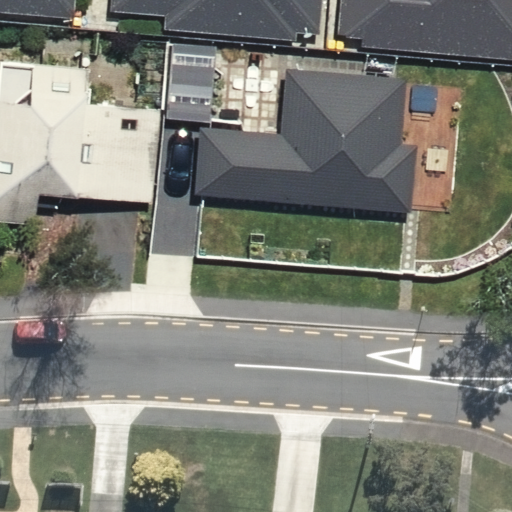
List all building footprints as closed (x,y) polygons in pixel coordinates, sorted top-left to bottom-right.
[(0,0),(0,17),(64,23),(65,0),(0,0)] [(305,0),(79,0),(78,18),(154,25),(213,31),(302,39),(305,0)] [(511,0),(319,0),(316,40),(511,57),(511,0)] [(213,31),(154,25),(147,99),(146,115),(188,119),(248,125),(251,84),(209,80),(213,31)] [(248,125),(188,119),(182,190),(385,209),(398,65),(254,52),(251,84),(248,125)] [(146,115),(147,99),(69,92),(71,67),(0,60),(0,211),(31,214),(33,185),(139,195),(146,115)]
